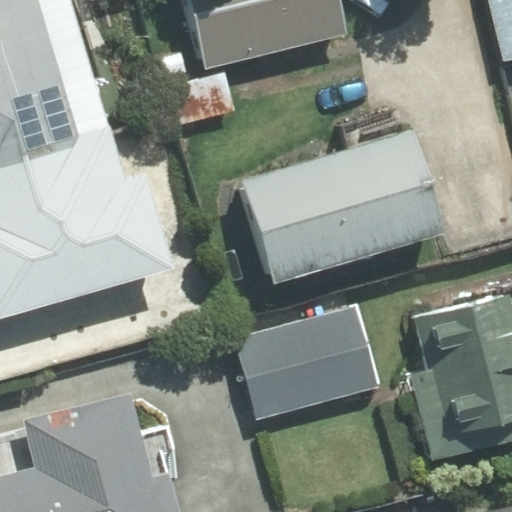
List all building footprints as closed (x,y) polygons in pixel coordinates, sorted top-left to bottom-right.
[(124,182),(106,188),(53,0),(0,0),(0,325),(152,283),(124,182)] [(163,0),(184,80),(335,42),(324,0),(163,0)] [(511,0),(469,0),(486,70),(511,64),(511,0)] [(224,117),(215,76),(156,90),(165,131),(224,117)] [(392,139),(216,190),(246,296),(422,246),(392,139)] [(394,391),(416,475),(511,446),(511,395),(487,298),(396,321),(413,386),(394,391)] [(348,311),(220,347),(243,429),(371,392),(348,311)] [(155,511),(148,478),(131,482),(113,398),(0,422),(0,425),(12,481),(0,483),(0,511),(155,511)]
